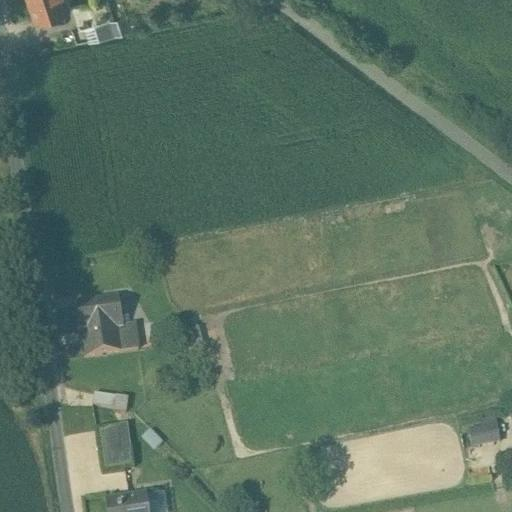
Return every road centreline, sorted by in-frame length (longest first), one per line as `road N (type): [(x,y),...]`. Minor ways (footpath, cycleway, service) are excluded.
road 1 (unclassified): [(70,511),(0,53)]
road 2 (unclassified): [(511,174),(288,0)]
